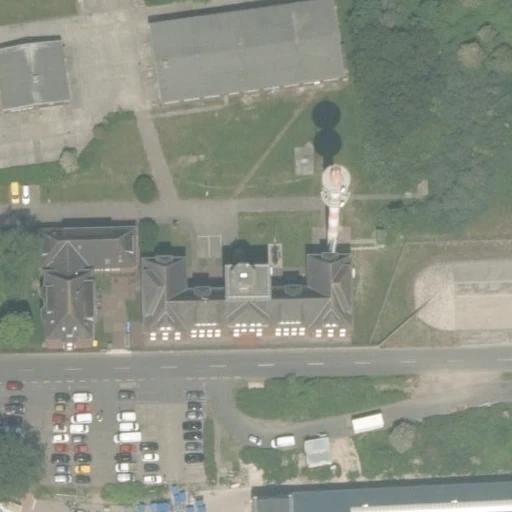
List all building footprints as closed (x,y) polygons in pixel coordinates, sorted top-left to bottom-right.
[(321,0),(150,27),(162,107),(323,81),(347,78),(334,0),(321,0)] [(72,100),(64,38),(0,46),(0,69),(6,109),(72,100)] [(77,350),(91,349),(88,271),(130,269),(128,234),(42,238),(47,351),(63,351),(67,354),(74,353),(77,350)] [(315,295),(275,296),(274,274),(234,274),(234,296),(195,297),(194,263),(150,264),(151,341),(363,337),(362,264),(314,265),(315,295)] [(511,511),(511,491),(279,507),(278,511),(511,511)]
